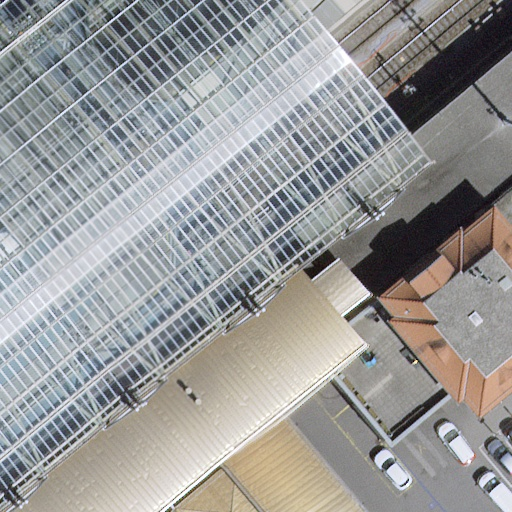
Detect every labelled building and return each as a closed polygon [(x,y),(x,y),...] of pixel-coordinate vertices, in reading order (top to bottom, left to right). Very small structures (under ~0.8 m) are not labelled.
[(432,158),(300,0),(0,0),(0,511),(3,511),(305,265),(432,158)] [(511,41),(287,227),(348,302),(511,165),(511,41)] [(511,170),(299,348),(376,440),(442,385),(457,402),(511,356),(511,170)] [(168,511),(223,467),(288,414),(369,346),(305,265),(3,511),(168,511)] [(370,511),(288,414),(223,467),(225,469),(260,511),(370,511)] [(260,511),(225,469),(175,510),(176,511),(260,511)]
